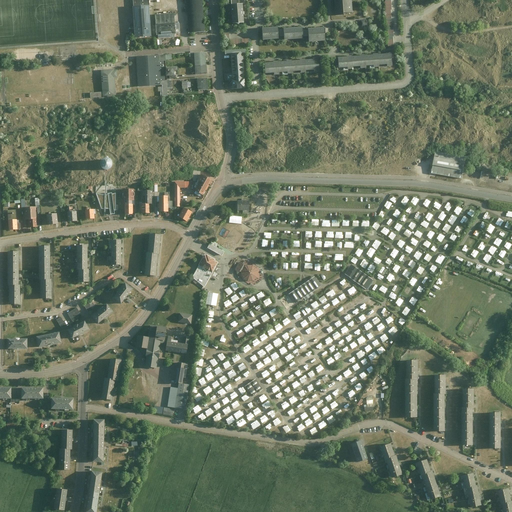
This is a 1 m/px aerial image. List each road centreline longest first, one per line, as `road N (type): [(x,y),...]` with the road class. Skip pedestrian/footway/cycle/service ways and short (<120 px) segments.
road 1 (residential): [(81,406),(299,442),(384,423),(511,481)]
road 2 (unclassified): [(223,184),(402,182),(511,199)]
road 3 (residential): [(219,98),(405,81),(405,19)]
road 4 (residential): [(0,242),(149,222),(190,236)]
road 5 (residential): [(82,362),(122,339),(146,313),(190,236)]
